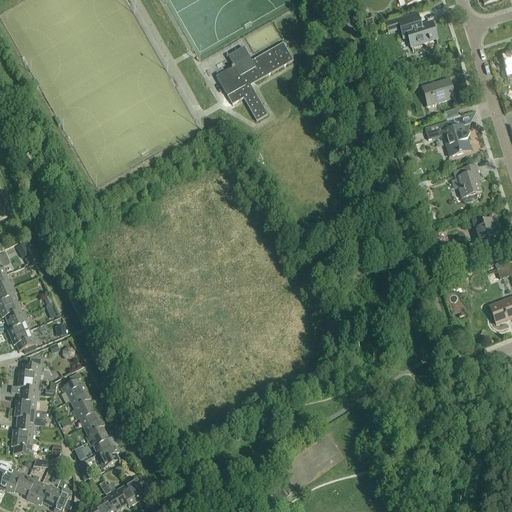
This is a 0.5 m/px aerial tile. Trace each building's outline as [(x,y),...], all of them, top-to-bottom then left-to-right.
[(418,15),(411,17),(385,25),(388,34),(401,30),(402,34),(407,32),(414,54),(412,47),(435,40),(437,46),(438,46),(431,23),(421,26),(418,15)] [(227,98),(232,106),(243,100),(256,123),(268,116),(250,86),(293,62),(283,44),(251,62),(244,48),(227,57),(233,68),(216,78),(227,98)] [(503,69),(505,77),(511,74),(511,52),(501,56),(505,69),(503,69)] [(427,108),(454,99),(448,80),(421,89),(427,108)] [(444,114),(446,121),(459,117),(457,110),(444,114)] [(451,130),(449,122),(436,126),(424,130),(427,140),(442,136),(449,158),(470,152),(467,142),(470,136),(465,134),(462,126),(451,130)] [(479,183),(475,167),(453,174),(455,181),(457,180),(460,190),(458,191),(461,202),(462,204),(464,205),(466,205),(473,203),(475,202),(476,200),(476,198),(475,196),(480,194),(477,184),(479,183)] [(422,174),(417,168),(410,174),(415,180),(422,174)] [(427,187),(425,179),(417,182),(419,189),(427,187)] [(473,229),(477,243),(468,246),(472,259),(491,253),(489,244),(491,243),(493,240),(492,238),(496,237),(491,219),(482,222),(481,218),(471,221),(474,229),(473,229)] [(24,244),(16,248),(22,259),(29,255),(27,251),(24,244)] [(500,281),(511,276),(511,266),(511,265),(496,271),(500,281)] [(0,295),(14,290),(12,285),(10,286),(6,277),(0,279),(0,295)] [(0,311),(17,305),(14,295),(15,295),(14,290),(0,295),(0,311)] [(43,300),(46,307),(52,304),(49,297),(43,300)] [(511,299),(489,308),(496,326),(511,319),(511,299)] [(7,325),(25,318),(23,313),(21,314),(17,305),(0,311),(0,314),(2,320),(5,318),(7,325)] [(10,340),(29,332),(25,323),(27,322),(25,318),(7,325),(10,331),(7,332),(10,340)] [(458,340),(466,337),(463,326),(455,328),(458,340)] [(67,337),(65,327),(55,329),(57,339),(67,337)] [(29,332),(10,340),(13,347),(16,346),(19,353),(28,349),(29,352),(35,349),(34,347),(37,346),(35,341),(33,341),(29,332)] [(58,352),(56,345),(48,348),(51,355),(58,352)] [(28,366),(23,366),(22,373),(19,373),(18,381),(38,383),(39,373),(41,373),(42,368),(43,360),(29,359),(28,366)] [(20,396),(39,398),(39,393),(37,393),(38,383),(18,381),(17,389),(20,389),(20,396)] [(70,403),(88,393),(84,386),(81,388),(78,381),(61,390),(63,395),(65,394),(70,403)] [(75,417),(92,408),(89,402),(91,401),(88,393),(70,403),(74,411),(72,412),(75,417)] [(16,402),(15,411),(35,413),(39,413),(40,404),(36,403),(38,403),(39,398),(20,396),(19,403),(16,402)] [(83,429),(101,420),(97,413),(95,414),(92,408),(75,417),(77,421),(79,421),(83,429)] [(16,426),(38,428),(38,427),(45,428),(46,421),(38,420),(39,413),(35,413),(15,411),(14,419),(17,419),(16,426)] [(88,444),(105,435),(102,429),(105,427),(101,420),(83,429),(88,438),(86,439),(88,444)] [(41,428),(38,428),(16,426),(16,433),(13,432),(12,440),(32,442),(33,433),(35,433),(35,432),(40,433),(41,428)] [(97,456),(115,447),(111,440),(109,441),(105,435),(88,444),(91,448),(92,447),(97,456)] [(31,452),(32,442),(12,440),(11,448),(14,449),(13,456),(32,458),(33,453),(31,452)] [(115,447),(97,456),(101,465),(100,466),(102,471),(119,462),(116,455),(118,454),(115,447)] [(79,449),(73,452),(76,457),(82,454),(79,449)] [(47,469),(48,462),(36,460),(33,467),(47,469)] [(0,488),(6,492),(14,473),(5,469),(6,467),(1,465),(0,467),(0,488)] [(62,474),(56,471),(51,482),(57,485),(62,474)] [(21,495),(29,478),(24,475),(23,477),(14,473),(6,492),(13,495),(15,492),(21,495)] [(33,504),(42,485),(37,484),(39,479),(34,477),(33,480),(29,478),(21,495),(27,498),(26,500),(33,504)] [(125,487),(136,504),(142,500),(141,498),(147,494),(137,478),(132,481),(133,482),(125,487)] [(42,504),(48,507),(56,490),(51,488),(51,489),(42,485),(33,504),(41,507),(42,504)] [(129,509),(136,504),(125,487),(116,493),(115,491),(111,494),(121,510),(127,506),(129,509)] [(56,490),(48,507),(55,510),(53,511),(62,511),(69,498),(60,494),(61,492),(56,490)] [(118,511),(121,510),(111,494),(107,496),(108,498),(99,503),(104,511),(118,511)] [(104,511),(99,503),(91,509),(90,507),(85,510),(86,511),(104,511)]
